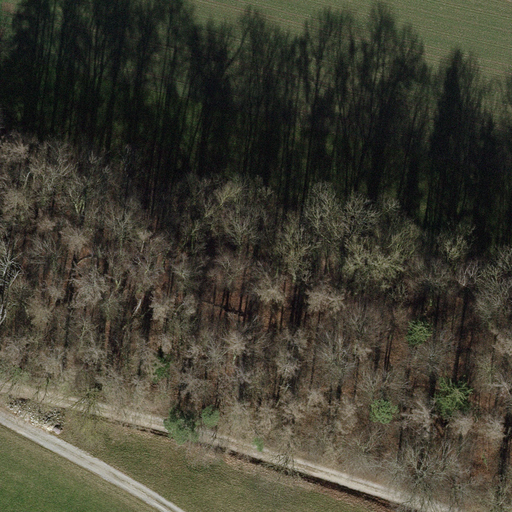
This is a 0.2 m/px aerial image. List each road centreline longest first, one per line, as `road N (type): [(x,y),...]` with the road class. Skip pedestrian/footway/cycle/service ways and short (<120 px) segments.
road 1 (track): [(446,511),(173,428),(0,386)]
road 2 (track): [(0,414),(173,511)]
